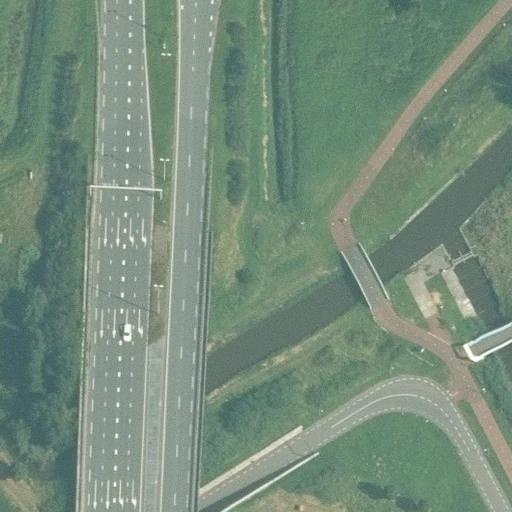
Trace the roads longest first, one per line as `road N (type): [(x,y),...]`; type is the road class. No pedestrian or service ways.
road 1 (primary): [(175,511),(198,0)]
road 2 (primary): [(116,0),(101,511)]
road 3 (unclassified): [(197,511),(396,395),(437,404),(501,511)]
